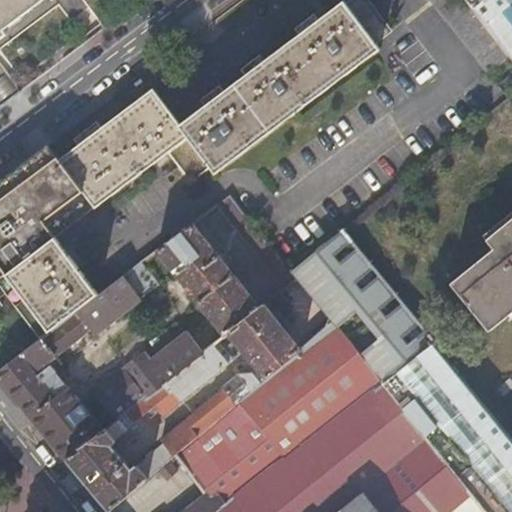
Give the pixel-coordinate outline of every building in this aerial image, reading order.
[(0,0),(0,109),(71,56),(65,47),(0,95),(0,35),(8,30),(3,24),(34,0),(0,0)] [(411,0),(480,91),(503,73),(447,0),(411,0)] [(511,0),(467,0),(511,55),(511,0)] [(152,90),(60,160),(96,207),(168,153),(237,101),(266,137),(318,98),(289,63),(354,14),(344,2),(181,126),(152,90)] [(381,50),(354,14),(289,63),(318,98),(381,50)] [(216,175),(266,137),(237,101),(168,153),(190,182),(210,167),(216,175)] [(0,266),(7,275),(12,271),(12,270),(53,240),(55,238),(57,236),(95,208),(85,194),(59,161),(48,146),(0,181),(0,266)] [(60,160),(59,161),(85,194),(95,208),(96,207),(60,160)] [(298,279),(293,271),(232,195),(220,205),(286,289),(298,279)] [(511,219),(487,239),(494,248),(461,274),(500,322),(511,311),(511,219)] [(262,307),(195,224),(159,251),(226,335),(230,332),(262,307)] [(360,357),(382,385),(433,346),(435,344),(343,231),(306,261),(314,271),(318,268),(322,274),(319,277),(338,303),(342,299),(347,305),(343,308),(352,319),(360,312),(381,340),(384,345),(377,350),(374,345),(360,357)] [(53,240),(12,270),(12,271),(7,275),(52,334),(100,297),(55,238),(53,240)] [(341,333),(360,357),(374,345),(377,350),(384,345),(381,340),(360,312),(352,319),(343,308),(347,305),(342,299),(338,303),(319,277),(322,274),(318,268),(314,271),(306,261),(293,271),(298,279),(322,310),(334,325),(341,333)] [(52,334),(0,373),(0,378),(68,461),(104,432),(58,376),(65,371),(61,366),(54,370),(51,367),(48,366),(40,372),(38,369),(91,330),(95,334),(159,285),(143,263),(100,297),(52,334)] [(500,322),(461,274),(452,282),(490,329),(500,322)] [(178,455),(302,352),(265,305),(262,307),(230,332),(264,376),(237,377),(222,389),(224,391),(161,442),(165,446),(174,458),(178,455)] [(218,511),(382,385),(360,357),(341,333),(334,325),(302,352),(178,455),(209,492),(183,511),(218,511)] [(95,407),(110,427),(137,405),(205,352),(189,333),(153,360),(146,352),(92,392),(100,403),(95,407)] [(104,432),(68,461),(108,511),(109,511),(147,481),(137,468),(131,472),(110,445),(139,423),(151,424),(230,363),(228,362),(232,359),(218,342),(205,352),(137,405),(110,427),(104,432)] [(511,511),(511,442),(433,346),(382,385),(426,440),(484,511),(511,511)] [(336,511),(426,440),(382,385),(218,511),(336,511)] [(484,511),(426,440),(336,511),(484,511)] [(153,455),(163,468),(174,458),(165,446),(153,455)] [(153,455),(137,468),(147,481),(163,468),(153,455)]
